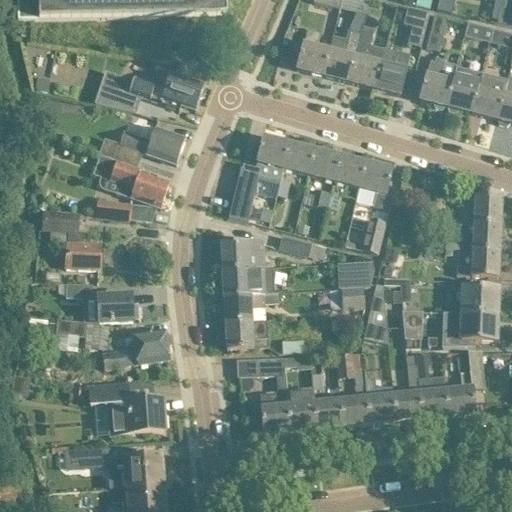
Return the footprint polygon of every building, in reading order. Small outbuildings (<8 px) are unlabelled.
[(16,0),(17,23),(38,22),(172,18),(226,17),(227,17),(227,16),(226,0),(16,0)] [(342,0),(314,0),(313,5),(340,11),(342,0)] [(428,0),(416,0),(415,7),(429,10),(432,1),(428,0)] [(511,9),(511,15),(499,12),(496,26),(505,28),(508,28),(511,28),(511,9)] [(407,10),(403,27),(412,29),(417,30),(425,32),(429,16),(416,12),(407,10)] [(361,32),(365,17),(356,15),(350,31),(348,33),(346,41),(333,38),(329,53),(323,78),(348,85),(354,59),(357,48),(361,32)] [(434,17),(425,51),(439,54),(447,21),(434,17)] [(486,30),(468,25),(465,40),(482,44),(486,30)] [(354,59),(348,85),(374,91),(384,51),(370,48),(374,32),(362,29),(361,32),(357,48),(354,59)] [(323,78),(329,53),(316,49),(320,34),(307,32),(296,72),(323,78)] [(511,51),(511,36),(500,33),(497,48),(511,51)] [(410,58),(400,55),(384,51),(374,91),(400,98),(406,72),(410,58)] [(424,83),(419,103),(434,106),(435,111),(441,112),(444,109),(446,109),(453,84),(456,69),(457,67),(444,64),(445,62),(435,60),(434,64),(430,63),(426,77),(424,83)] [(101,86),(94,106),(135,116),(139,101),(179,113),(181,108),(196,112),(200,100),(203,99),(205,93),(203,90),(204,88),(205,86),(203,86),(203,87),(199,86),(204,70),(180,67),(176,78),(170,76),(165,90),(135,80),(133,84),(129,95),(101,86)] [(458,112),(471,116),(482,76),(456,69),(453,84),(446,109),(448,110),(449,114),(455,115),(458,112)] [(471,116),(497,122),(507,82),(482,76),(471,116)] [(48,95),(51,82),(37,80),(34,93),(48,95)] [(507,82),(497,122),(498,126),(507,128),(509,125),(511,126),(511,80),(511,81),(508,80),(507,82)] [(105,142),(100,158),(117,164),(125,167),(136,166),(138,167),(141,156),(145,157),(176,168),(185,141),(167,134),(155,130),(150,143),(123,134),(119,147),(105,142)] [(240,170),(228,220),(232,221),(248,224),(254,198),(275,203),(276,198),(280,183),(283,172),(289,146),(263,139),(254,174),(240,170)] [(283,172),(309,178),(315,152),(289,146),(283,172)] [(309,178),(334,185),(341,159),(315,152),(309,178)] [(100,158),(96,167),(100,172),(112,176),(109,184),(119,187),(115,197),(118,198),(118,197),(130,201),(161,212),(170,185),(142,175),(143,172),(136,170),(138,167),(136,166),(125,167),(117,164),(100,158)] [(334,185),(359,191),(366,165),(341,159),(334,185)] [(387,191),(392,172),(366,165),(359,191),(355,206),(372,210),(382,213),(387,191)] [(280,183),(276,198),(285,201),(290,185),(280,183)] [(328,210),(331,196),(321,193),(317,208),(328,210)] [(315,198),(304,195),(302,206),(312,209),(315,198)] [(337,213),(341,198),(331,196),(328,210),(337,213)] [(460,199),(459,209),(476,209),(475,226),(500,227),(501,200),(475,199),(475,200),(460,199)] [(94,205),(92,219),(97,220),(128,223),(129,223),(130,208),(98,204),(98,205),(94,205)] [(263,210),(260,223),(270,225),(273,213),(263,210)] [(43,233),(63,234),(68,235),(67,246),(66,271),(100,273),(101,247),(84,246),(84,235),(77,234),(78,216),(54,215),(44,215),(43,233)] [(365,245),(362,254),(377,258),(385,227),(370,224),(365,245)] [(299,226),(296,235),(307,238),(309,229),(299,226)] [(475,226),(474,253),(499,254),(500,227),(475,226)] [(310,247),(282,240),(281,240),(278,253),(307,260),(310,247)] [(357,253),(359,243),(347,240),(345,250),(357,253)] [(461,242),(445,242),(445,252),(461,253),(461,242)] [(221,246),(222,273),(263,271),(263,255),(262,244),(221,246)] [(397,255),(388,253),(386,262),(394,264),(397,255)] [(456,279),(478,280),(498,281),(499,254),(474,253),(473,270),(457,269),(456,279)] [(376,264),(337,266),(339,292),(368,291),(376,264)] [(391,278),(393,271),(385,269),(383,276),(391,278)] [(263,271),(222,273),(224,299),(274,296),(272,270),(263,271)] [(401,304),(411,304),(409,281),(384,282),(384,289),(400,289),(401,304)] [(91,290),(65,289),(64,302),(90,304),(91,290)] [(452,289),(451,316),(496,318),(497,291),(477,290),(463,290),(452,289)] [(341,314),(364,313),(363,292),(340,293),(341,313),(341,314)] [(278,296),(274,296),(224,299),(225,326),(251,324),(251,311),(264,311),(264,307),(278,307),(278,296)] [(111,299),(98,300),(100,326),(132,325),(132,323),(137,323),(137,324),(139,324),(138,306),(136,306),(136,307),(132,307),(132,298),(131,298),(111,299)] [(384,345),(387,303),(369,301),(366,343),(384,345)] [(443,316),(442,350),(475,349),(475,343),(495,344),(496,318),(451,316),(443,316)] [(42,322),(41,339),(47,339),(47,336),(57,337),(56,353),(77,354),(78,340),(85,340),(86,327),(87,325),(43,322),(42,322)] [(227,353),(247,352),(268,351),(266,324),(251,324),(225,326),(227,353)] [(104,372),(110,372),(169,363),(164,333),(134,338),(136,350),(102,356),(104,372)] [(304,342),(281,343),(282,356),(304,355),(304,342)] [(426,356),(414,357),(415,368),(416,367),(417,368),(430,367),(429,355),(426,356)] [(462,392),(445,393),(447,419),(474,416),(470,376),(482,375),(481,355),(468,356),(470,376),(460,376),(462,392)] [(354,381),(356,402),(340,403),(343,429),(369,426),(364,373),(362,357),(335,359),(337,382),(354,381)] [(297,361),(284,362),(285,370),(297,369),(297,361)] [(309,361),(297,361),(297,369),(298,373),(311,371),(309,361)] [(284,362),(256,363),(257,380),(276,379),(286,378),(284,362)] [(407,368),(408,384),(418,383),(418,381),(417,381),(417,368),(416,367),(415,368),(407,368)] [(395,424),(392,398),(376,400),(373,372),(364,373),(369,426),(395,424)] [(321,377),(312,378),(313,393),(323,393),(321,377)] [(314,406),(313,393),(312,378),(301,379),(303,391),(287,393),(290,434),(317,431),(314,406)] [(447,419),(445,393),(444,379),(418,381),(418,383),(419,395),(418,396),(421,421),(447,419)] [(249,394),(252,390),(254,388),(253,381),(240,382),(241,394),(249,394)] [(277,395),(260,397),(262,425),(263,436),(290,434),(287,393),(286,384),(277,385),(277,395)] [(111,438),(144,436),(164,434),(162,402),(127,405),(126,387),(128,387),(128,386),(88,389),(90,409),(109,408),(111,438)] [(418,396),(392,398),(395,424),(421,421),(418,396)] [(317,431),(343,429),(340,403),(324,405),(314,406),(317,431)] [(69,472),(105,469),(104,452),(69,455),(68,455),(69,472)] [(127,491),(163,489),(161,459),(141,460),(108,462),(109,477),(110,477),(111,492),(127,491)] [(164,511),(163,489),(127,491),(111,492),(112,505),(128,504),(128,506),(128,511),(164,511)]
